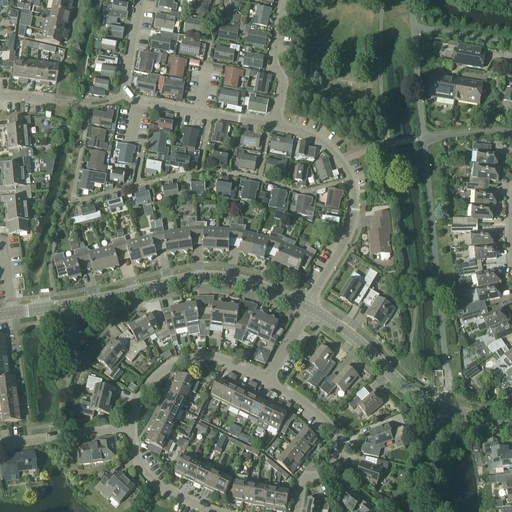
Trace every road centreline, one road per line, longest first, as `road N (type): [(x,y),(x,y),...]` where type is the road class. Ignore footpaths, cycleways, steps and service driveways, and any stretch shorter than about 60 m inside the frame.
road 1 (tertiary): [(306,307),(215,282),(10,314)]
road 2 (tertiary): [(511,431),(410,394),(370,348),(306,307)]
road 3 (residential): [(306,307),(346,242),(351,182),(329,148),(271,124)]
road 4 (residential): [(128,430),(139,396),(163,369),(201,358),(268,382)]
road 5 (residential): [(268,382),(308,401),(335,432),(334,456),(305,477),(293,511)]
road 6 (residential): [(271,124),(124,97)]
road 7 (residential): [(221,511),(147,473),(128,430)]
road 8 (residential): [(128,430),(0,443)]
road 9 (residential): [(271,124),(282,88),(274,69),(284,0)]
